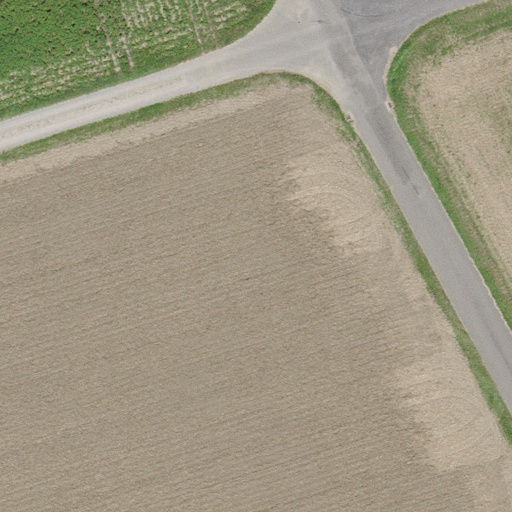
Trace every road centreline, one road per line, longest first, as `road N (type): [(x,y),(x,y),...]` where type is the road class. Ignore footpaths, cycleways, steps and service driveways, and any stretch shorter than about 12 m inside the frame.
road 1 (track): [(443,0),(0,137)]
road 2 (track): [(319,0),(330,36),(511,375)]
